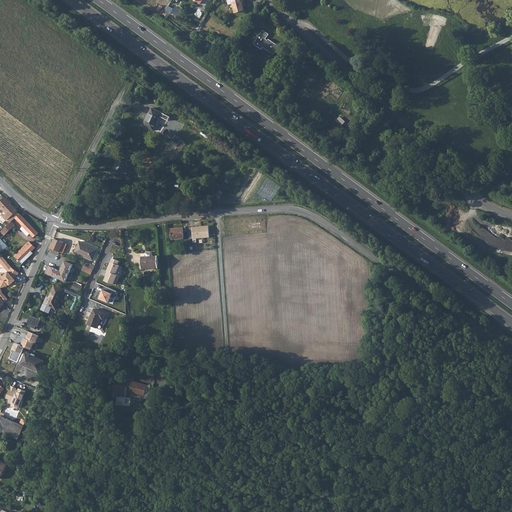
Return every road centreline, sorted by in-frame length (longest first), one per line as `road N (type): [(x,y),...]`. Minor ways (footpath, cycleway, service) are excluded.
road 1 (trunk): [(73,0),(511,322)]
road 2 (trunk): [(511,303),(98,0)]
road 3 (unclassified): [(55,222),(300,211),(511,352)]
road 4 (unclassified): [(269,0),(461,185),(511,216)]
road 5 (track): [(217,212),(226,350)]
road 6 (unclassified): [(55,222),(0,348)]
